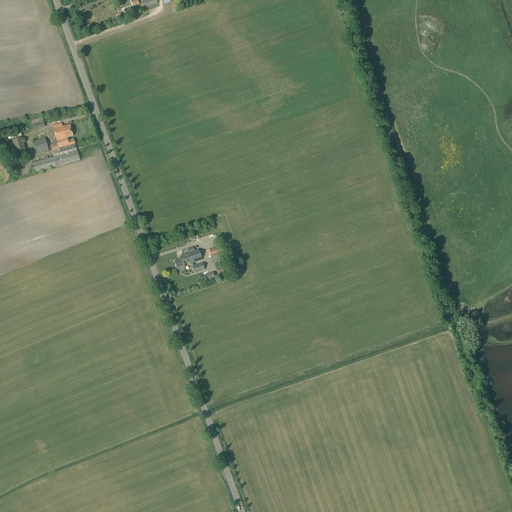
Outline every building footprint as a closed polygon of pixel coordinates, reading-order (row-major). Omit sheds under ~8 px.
[(147,8),(158,4),(156,0),(145,0),(144,1),(147,8)] [(43,121),(42,118),(31,121),(32,124),(34,130),(45,127),(44,121),(43,121)] [(62,127),(61,123),(52,126),(53,129),(57,140),(56,141),(57,143),(51,145),(53,152),(52,152),(54,157),(32,163),(35,173),(80,160),(77,151),(76,146),(74,139),(68,140),(67,138),(73,136),(69,125),(62,127)] [(22,137),(6,142),(11,158),(26,153),(22,137)] [(37,155),(49,152),(45,139),(33,142),(37,155)] [(224,258),(221,246),(208,250),(208,251),(205,252),(207,256),(210,255),(212,262),(224,258)] [(195,251),(194,247),(186,249),(188,253),(188,254),(179,256),(180,259),(174,261),(177,270),(185,267),(184,265),(191,263),(194,274),(205,271),(203,263),(194,265),(193,263),(202,261),(199,249),(195,251)]
